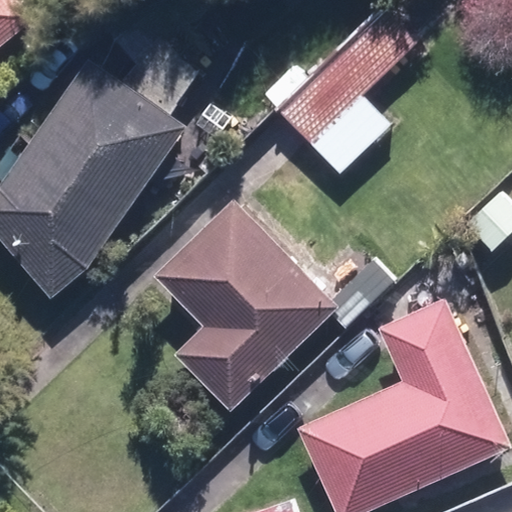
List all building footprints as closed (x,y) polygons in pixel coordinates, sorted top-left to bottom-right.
[(0,0),(0,51),(46,11),(36,0),(0,0)] [(0,217),(64,293),(99,267),(163,174),(187,198),(209,167),(186,141),(203,116),(182,102),(218,69),(153,0),(118,0),(103,15),(144,59),(134,69),(100,46),(18,168),(0,189),(0,217)] [(304,58),(273,87),(351,172),(402,125),(370,90),(426,40),(398,9),(322,78),(304,58)] [(511,243),(511,192),(506,186),(471,221),(503,253),(511,243)] [(245,192),(166,268),(216,319),(187,347),(242,404),(350,301),(245,192)] [(414,374),(310,420),(351,511),(363,511),(511,445),(511,413),(457,292),(390,321),(414,374)] [(308,511),(300,489),(239,511),(308,511)]
